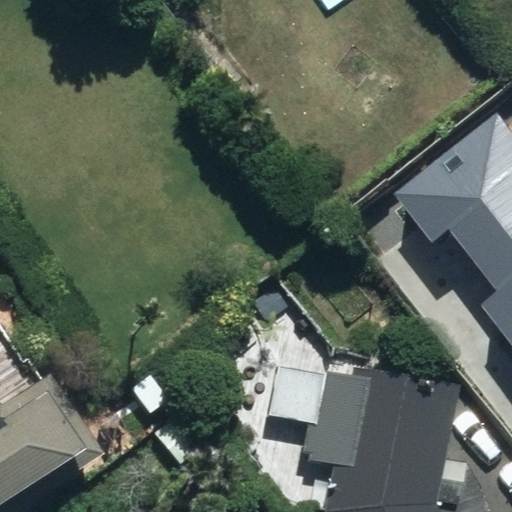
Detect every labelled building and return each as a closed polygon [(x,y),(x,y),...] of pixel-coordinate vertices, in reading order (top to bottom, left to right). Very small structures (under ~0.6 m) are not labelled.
[(502,0),(456,0),(475,23),(502,0)] [(511,216),(493,206),(426,326),(511,373),(511,216)] [(418,511),(433,413),(270,372),(265,428),(297,432),(293,470),(324,473),(319,511),(418,511)] [(0,511),(5,511),(62,479),(18,404),(0,414),(0,511)] [(171,415),(141,439),(174,479),(204,455),(171,415)]
